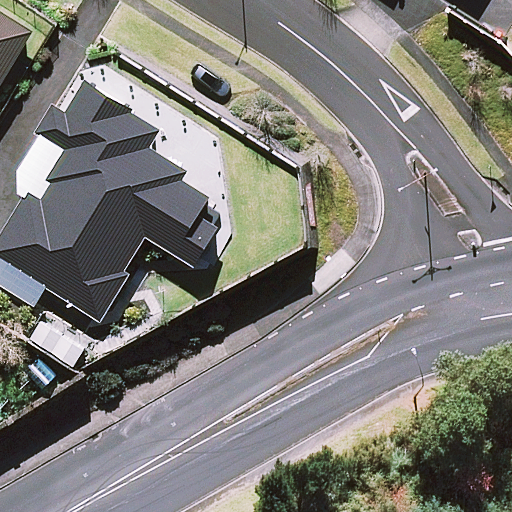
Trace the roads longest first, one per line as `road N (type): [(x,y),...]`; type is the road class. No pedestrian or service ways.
road 1 (tertiary): [(79,511),(423,324),(488,303)]
road 2 (residential): [(488,303),(464,218),(377,96),(240,0)]
